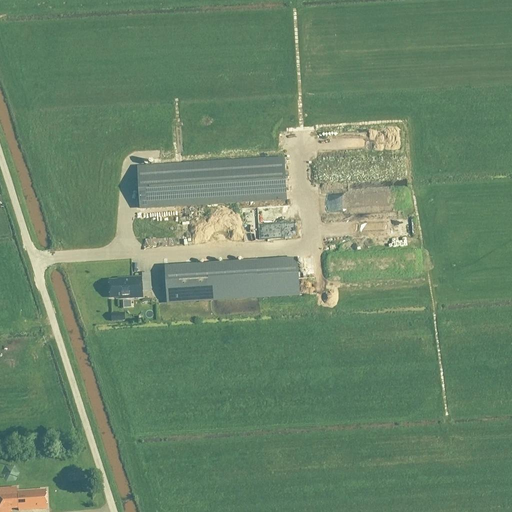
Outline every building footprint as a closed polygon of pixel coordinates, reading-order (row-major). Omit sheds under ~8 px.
[(283,160),(137,170),(140,210),(286,200),(283,160)] [(130,202),(131,212),(139,211),(137,201),(130,202)] [(257,263),(165,268),(167,304),(259,299),(257,263)] [(142,293),(141,280),(141,279),(124,280),(124,281),(109,282),(110,299),(120,298),(120,300),(142,299),(142,293)] [(38,457),(38,467),(46,466),(46,457),(38,457)] [(0,471),(3,485),(17,481),(13,466),(0,469),(0,471)] [(82,477),(71,477),(71,485),(82,485),(82,477)] [(15,490),(15,489),(0,489),(0,511),(10,511),(11,510),(17,510),(18,511),(46,510),(45,491),(17,493),(17,490),(15,490)]
